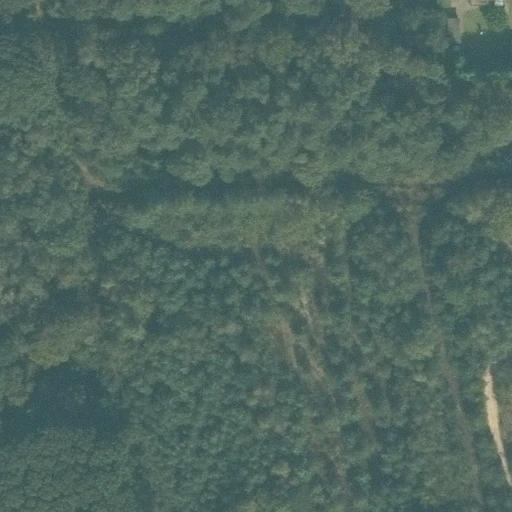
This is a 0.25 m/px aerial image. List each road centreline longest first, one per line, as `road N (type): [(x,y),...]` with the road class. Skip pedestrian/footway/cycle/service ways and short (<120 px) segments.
road 1 (track): [(511,353),(493,359),(488,370),(511,489)]
road 2 (track): [(399,186),(511,251)]
